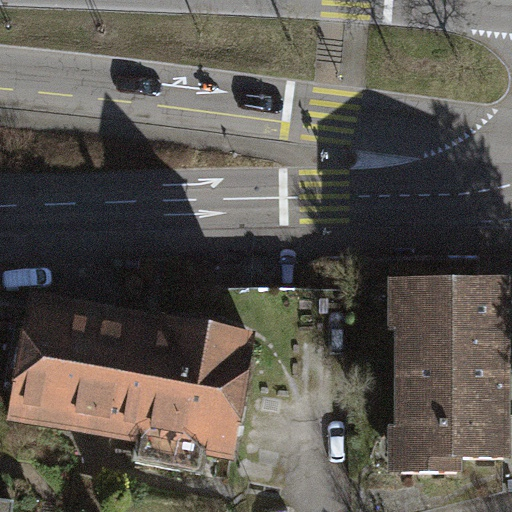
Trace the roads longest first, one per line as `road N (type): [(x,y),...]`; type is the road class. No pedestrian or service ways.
road 1 (primary): [(0,75),(511,144)]
road 2 (primary): [(0,210),(445,192),(511,172)]
road 3 (primary): [(511,15),(327,0)]
